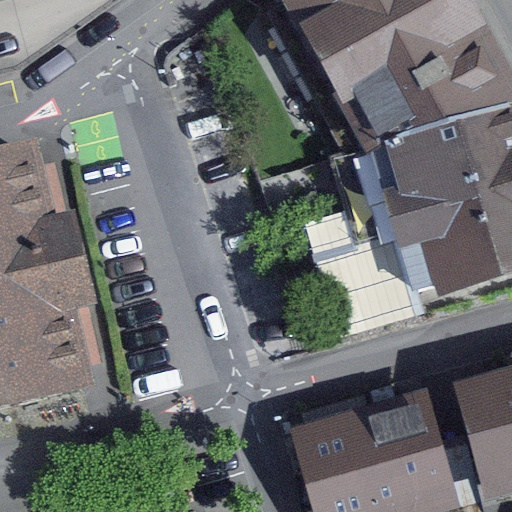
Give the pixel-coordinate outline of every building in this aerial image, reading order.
[(0,0),(0,65),(19,60),(103,0),(0,0)] [(265,15),(344,157),(330,161),(356,244),(396,232),(415,296),(436,290),(440,303),(511,280),(511,65),(475,0),(281,0),(284,4),(265,15)] [(74,213),(55,217),(37,143),(0,151),(0,413),(97,391),(78,313),(97,308),(74,213)] [(483,486),(477,488),(483,511),(511,511),(511,371),(455,388),(483,486)] [(450,511),(461,509),(445,451),(429,396),(370,413),(366,398),(308,414),(313,430),(292,436),(313,511),(450,511)] [(483,511),(477,488),(465,445),(445,451),(461,509),(450,511),(483,511)]
